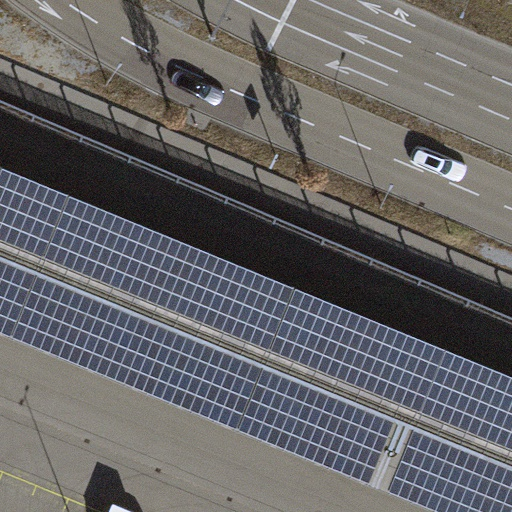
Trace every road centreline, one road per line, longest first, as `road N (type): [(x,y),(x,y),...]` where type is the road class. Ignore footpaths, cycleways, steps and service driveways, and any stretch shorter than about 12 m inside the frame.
road 1 (primary): [(65,0),(177,64),(511,208)]
road 2 (primary): [(511,93),(283,0)]
